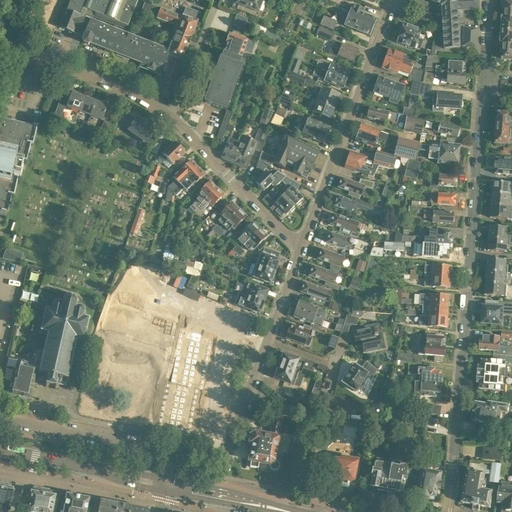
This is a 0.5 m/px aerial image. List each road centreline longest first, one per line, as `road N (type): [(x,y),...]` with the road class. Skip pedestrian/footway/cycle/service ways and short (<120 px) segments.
road 1 (residential): [(480,97),(449,511)]
road 2 (residential): [(300,248),(150,100),(0,47)]
road 3 (residential): [(269,341),(223,450),(211,455),(0,417)]
road 4 (residential): [(300,248),(392,0)]
road 5 (primary): [(166,486),(0,450)]
road 6 (primary): [(288,511),(166,486)]
